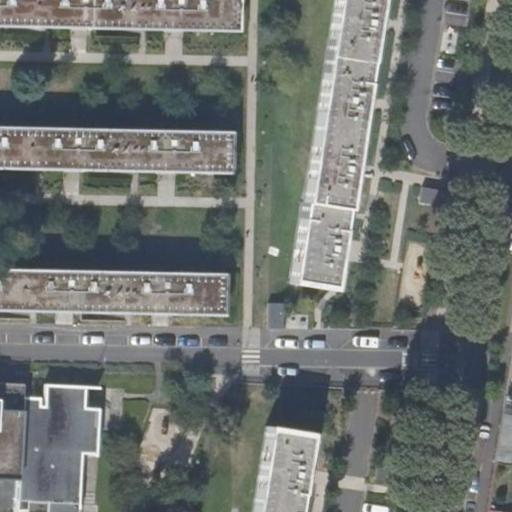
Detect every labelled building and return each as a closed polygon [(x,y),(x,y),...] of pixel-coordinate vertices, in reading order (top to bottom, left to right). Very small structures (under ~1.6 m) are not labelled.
[(237,32),(237,0),(0,0),(0,27),(81,29),(196,31),(237,32)] [(333,0),(289,282),(331,289),(336,260),(349,173),(350,168),(351,162),(360,106),(361,101),(362,95),(372,28),(373,23),(374,16),(376,0),(333,0)] [(382,17),(374,16),(373,23),(372,28),(380,29),(382,17)] [(369,96),(362,95),(361,101),(360,106),(367,107),(369,96)] [(230,132),(0,129),(0,169),(77,170),(194,172),(229,172),(230,132)] [(359,163),(351,162),(350,168),(349,173),(357,174),(358,169),(359,163)] [(221,274),(0,269),(0,310),(55,311),(179,314),(221,315),(221,274)] [(0,478),(15,479),(15,500),(20,500),(27,500),(27,511),(41,511),(42,502),(74,502),(76,454),(90,454),(93,387),(43,386),(43,406),(37,406),(38,400),(21,399),(22,385),(0,384),(0,478)] [(511,431),(511,414),(501,412),(493,457),(508,459),(511,431)] [(306,432),(266,426),(252,511),(294,511),(299,482),(300,476),(301,470),(306,432)] [(508,465),(492,463),(491,477),(505,479),(506,480),(508,465)] [(308,472),(301,470),(300,476),(299,482),(306,483),(307,477),(308,472)] [(505,479),(491,477),(485,508),(501,510),(505,479)] [(19,511),(27,511),(27,500),(20,500),(19,511)] [(74,511),(74,502),(42,502),(41,511),(74,511)]
